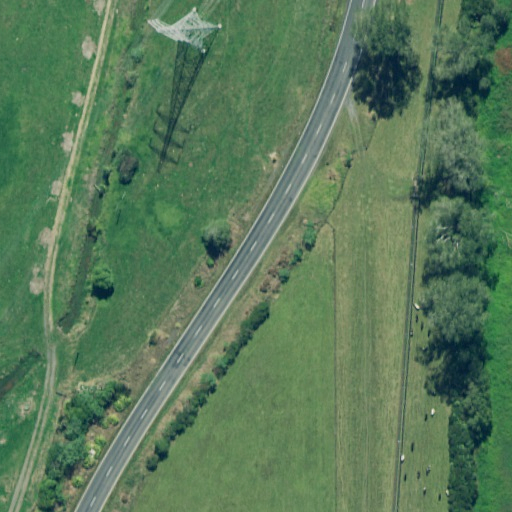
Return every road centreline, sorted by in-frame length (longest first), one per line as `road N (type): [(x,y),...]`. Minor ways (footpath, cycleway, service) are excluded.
road 1 (tertiary): [(363,0),(328,110),(297,172),(86,511)]
road 2 (track): [(342,71),(363,167),(372,310)]
road 3 (track): [(372,511),(372,310)]
